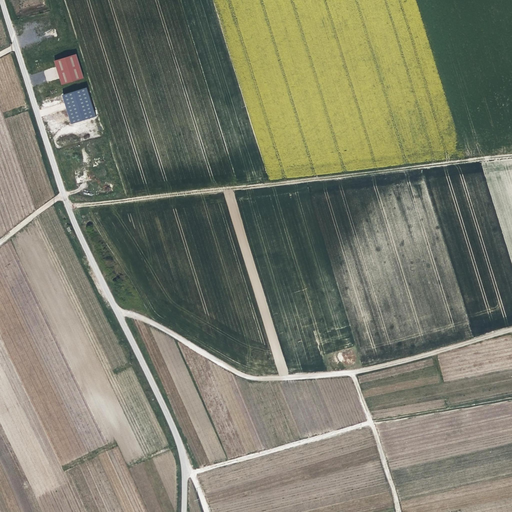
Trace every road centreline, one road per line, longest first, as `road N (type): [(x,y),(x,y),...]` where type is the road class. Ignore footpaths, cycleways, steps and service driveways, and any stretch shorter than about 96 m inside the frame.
road 1 (track): [(511,157),(66,206)]
road 2 (unclassified): [(418,357),(366,370),(257,378),(114,307)]
road 3 (unclassified): [(182,511),(178,443),(114,307)]
road 4 (track): [(370,421),(191,472)]
road 5 (unclassified): [(62,193),(15,46)]
road 6 (track): [(398,511),(350,372)]
road 7 (unclassified): [(114,307),(62,193)]
